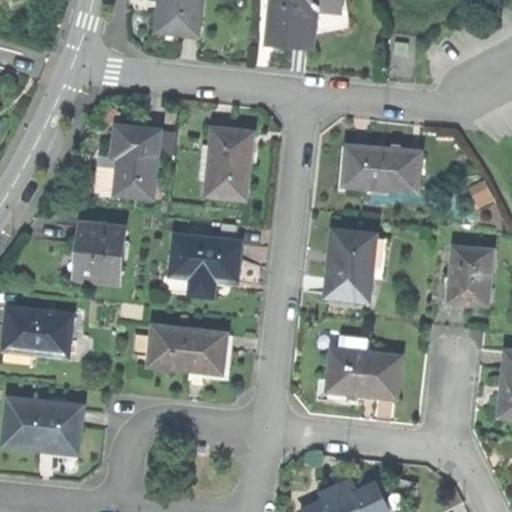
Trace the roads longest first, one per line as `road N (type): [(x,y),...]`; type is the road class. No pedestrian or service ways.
road 1 (residential): [(306,91),(266,426)]
road 2 (residential): [(77,63),(306,91)]
road 3 (residential): [(306,91),(443,105),(511,66)]
road 4 (residential): [(266,426),(153,421),(132,441),(123,503)]
road 5 (residential): [(444,446),(266,426)]
road 6 (residential): [(77,63),(0,210)]
road 7 (residential): [(123,503),(0,492)]
